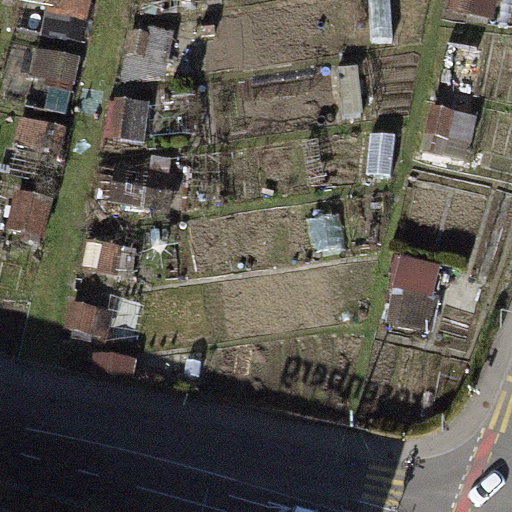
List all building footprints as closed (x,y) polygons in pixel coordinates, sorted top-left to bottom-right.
[(101,0),(61,0),(55,33),(94,40),(101,0)] [(392,0),(373,0),(377,41),(396,39),(392,0)] [(502,0),(455,0),(454,11),(499,18),(502,0)] [(202,32),(150,27),(146,66),(197,71),(202,32)] [(84,56),(37,47),(30,83),(77,92),(84,56)] [(336,76),(314,79),(320,121),(341,119),(336,76)] [(156,100),(121,98),(118,143),(153,145),(156,100)] [(479,116),(438,108),(433,133),(475,141),(479,116)] [(80,123),(30,114),(24,142),(75,151),(80,123)] [(369,135),(322,141),(325,161),(372,155),(369,135)] [(143,173),(106,168),(101,203),(138,208),(143,173)] [(57,195),(22,188),(15,223),(50,230),(57,195)] [(128,245),(89,240),(86,268),(125,273),(128,245)] [(445,258),(407,250),(391,328),(430,335),(445,258)] [(255,276),(237,279),(242,305),(260,302),(255,276)] [(113,310),(75,303),(69,334),(107,341),(113,310)] [(396,349),(378,345),(369,389),(388,393),(396,349)] [(245,351),(228,350),(228,375),(244,375),(245,351)] [(143,359),(111,353),(108,368),(140,374),(143,359)]
